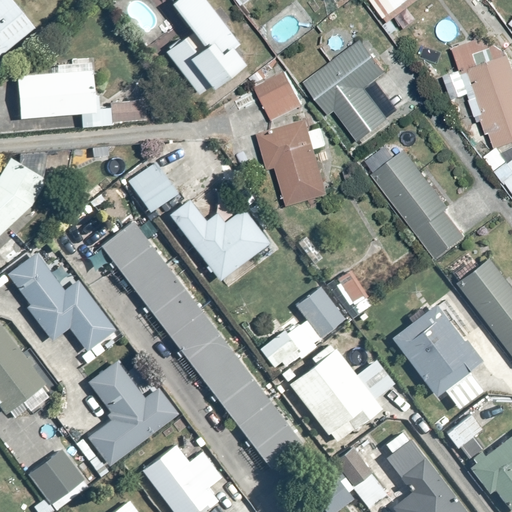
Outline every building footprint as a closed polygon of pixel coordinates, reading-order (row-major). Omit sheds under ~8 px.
[(0,0),(0,56),(35,29),(10,0),(0,0)] [(166,52),(198,95),(209,87),(212,91),(245,67),(232,49),(239,44),(206,0),(175,0),(170,4),(203,49),(196,54),(185,38),(166,52)] [(376,0),(374,2),(386,20),(414,0),(376,0)] [(336,112),(360,143),(390,120),(366,89),(387,73),(362,41),(305,84),(330,117),(336,112)] [(491,134),(496,149),(511,143),(511,64),(509,55),(464,71),(487,135),(491,134)] [(301,105),(284,69),(252,84),(269,120),(301,105)] [(16,76),(19,120),(96,113),(92,70),(16,76)] [(276,169),(288,207),(328,195),(306,121),(258,135),(269,171),(276,169)] [(406,150),(373,175),(437,260),(467,238),(446,211),(450,208),(406,150)] [(0,174),(0,234),(31,206),(46,180),(10,158),(0,174)] [(511,192),(511,167),(506,159),(493,169),(511,192)] [(176,191),(155,161),(126,180),(148,211),(176,191)] [(189,200),(169,215),(219,282),(270,244),(243,209),(224,223),(216,213),(206,221),(189,200)] [(302,446),(132,221),(100,246),(270,470),(302,446)] [(35,253),(6,275),(29,304),(25,308),(51,342),(68,329),(86,352),(116,330),(77,279),(63,290),(35,253)] [(511,289),(489,258),(455,283),(511,359),(511,289)] [(343,317),(319,285),(294,304),(318,336),(343,317)] [(437,305),(391,338),(435,398),(483,363),(466,340),(464,342),(437,305)] [(0,325),(0,408),(5,415),(45,385),(0,325)] [(299,347),(285,327),(257,347),(271,366),(299,347)] [(316,364),(288,385),(327,436),(347,422),(354,431),(381,410),(331,344),(312,359),(316,364)] [(86,438),(109,467),(178,415),(157,387),(144,398),(116,361),(87,383),(110,413),(106,416),(110,420),(86,438)] [(482,426),(470,411),(443,432),(456,448),(482,426)] [(511,511),(511,436),(469,468),(489,495),(494,491),(510,511),(511,511)] [(349,444),(329,461),(366,507),(387,491),(349,444)] [(175,445),(141,471),(172,511),(197,511),(215,498),(207,488),(221,478),(201,452),(188,463),(175,445)] [(84,480),(58,448),(26,474),(52,507),(84,480)] [(464,511),(425,458),(400,477),(412,493),(392,508),(394,511),(464,511)] [(332,511),(352,498),(334,473),(309,492),(323,511),(332,511)] [(137,511),(129,500),(112,511),(137,511)]
